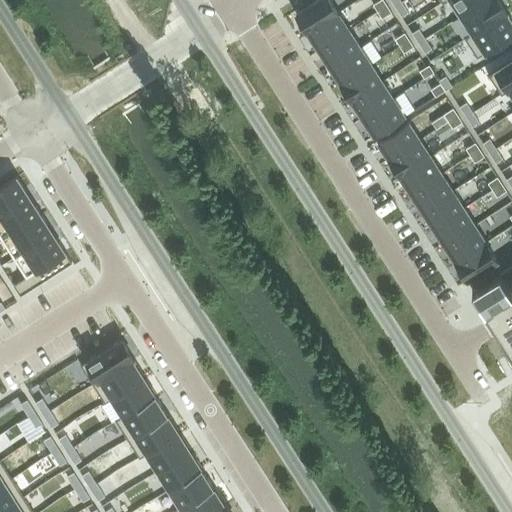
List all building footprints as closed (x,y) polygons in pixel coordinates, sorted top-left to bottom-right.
[(330,0),(317,0),(296,13),(308,31),(338,12),(330,0)] [(383,0),(379,0),(373,4),(378,11),(387,5),(383,0)] [(451,0),(461,15),(484,0),(451,0)] [(498,0),(484,0),(461,15),(472,32),(473,33),(506,12),(498,0)] [(402,2),(395,6),(402,16),(408,12),(402,2)] [(387,5),(378,11),(382,18),(392,12),(387,5)] [(338,12),(308,31),(319,49),(349,29),(338,12)] [(472,32),(464,37),(477,57),(511,35),(511,21),(506,13),(507,13),(506,12),(473,33),(472,32)] [(419,28),(412,33),(419,43),(425,38),(419,28)] [(349,29),(319,49),(330,66),(360,46),(349,29)] [(405,32),(395,38),(400,45),(409,39),(405,32)] [(425,38),(419,43),(425,53),(432,48),(425,38)] [(409,39),(400,45),(404,52),(414,46),(409,39)] [(360,46),(330,66),(341,83),(371,63),(360,46)] [(511,59),(488,75),(501,95),(509,90),(508,89),(511,86),(511,59)] [(371,63),(341,83),(352,100),(382,81),(371,63)] [(426,66),(420,70),(424,78),(434,72),(429,64),(426,66)] [(446,76),(439,80),(446,90),(452,86),(446,76)] [(382,81),(352,100),(363,117),(393,98),(382,81)] [(440,83),(431,89),(436,96),(445,90),(440,83)] [(393,98),(363,117),(375,135),(405,116),(393,98)] [(466,102),(460,106),(466,116),(473,112),(466,102)] [(453,108),(444,114),(448,121),(458,115),(453,108)] [(473,112),(466,116),(473,126),(479,122),(473,112)] [(448,121),(444,114),(432,122),(436,129),(448,121)] [(458,115),(448,121),(453,128),(462,122),(458,115)] [(408,121),(378,140),(390,158),(420,139),(408,121)] [(490,138),(483,142),(489,152),(496,148),(490,138)] [(420,139),(390,158),(401,175),(431,156),(420,139)] [(475,142),(466,148),(470,155),(480,149),(475,142)] [(496,148),(489,152),(496,162),(503,158),(496,148)] [(480,149),(470,155),(475,162),(484,156),(480,149)] [(431,156),(401,175),(412,193),(442,173),(431,156)] [(442,173),(412,193),(423,210),(453,190),(442,173)] [(497,176),(488,182),(493,189),(502,183),(497,176)] [(0,188),(0,234),(26,275),(33,271),(39,267),(46,263),(52,259),(58,255),(65,250),(18,177),(0,188)] [(502,183),(493,189),(497,196),(506,190),(502,183)] [(453,190),(423,210),(434,227),(464,207),(453,190)] [(464,207),(434,227),(445,244),(475,225),(464,207)] [(475,225),(445,244),(456,261),(486,242),(475,225)] [(486,242),(456,261),(467,279),(498,260),(486,242)] [(65,250),(58,255),(65,266),(72,261),(65,250)] [(58,255),(52,259),(59,270),(65,266),(58,255)] [(52,259),(46,263),(53,274),(59,270),(52,259)] [(46,263),(39,267),(46,278),(53,274),(46,263)] [(511,264),(472,290),(490,317),(511,352),(511,264)] [(39,267),(33,271),(40,282),(46,278),(39,267)] [(33,271),(27,275),(34,286),(40,282),(33,271)] [(26,275),(20,279),(27,290),(34,286),(27,275),(26,275)] [(20,279),(14,283),(15,284),(21,294),(27,290),(20,279)] [(121,338),(87,360),(99,379),(134,357),(121,338)] [(133,358),(93,383),(105,402),(112,398),(111,397),(144,376),(134,359),(133,358)] [(144,376),(111,397),(112,398),(122,415),(123,415),(156,394),(144,376)] [(122,415),(115,419),(128,438),(168,413),(156,394),(123,415),(122,415)] [(42,397),(36,402),(44,414),(50,410),(42,397)] [(27,399),(20,403),(28,416),(35,412),(27,399)] [(50,410),(44,414),(52,427),(58,423),(50,410)] [(35,412),(28,416),(37,429),(43,424),(35,412)] [(168,413),(128,438),(140,457),(146,453),(146,452),(179,431),(168,413)] [(179,431),(146,452),(146,453),(157,470),(191,449),(179,431)] [(66,434),(59,438),(67,451),(74,446),(66,434)] [(50,436),(44,440),(52,452),(58,448),(50,436)] [(74,446),(67,451),(75,463),(82,459),(74,446)] [(58,448),(52,452),(60,465),(67,461),(58,448)] [(191,449),(157,470),(169,488),(202,468),(191,449)] [(1,459),(0,459),(0,484),(12,477),(1,459)] [(202,468),(169,488),(180,506),(181,507),(214,486),(202,468)] [(89,470),(82,475),(90,487),(97,483),(89,470)] [(74,472),(67,476),(75,489),(82,484),(74,472)] [(12,477),(0,484),(0,510),(24,495),(12,477)] [(97,483),(90,487),(98,500),(105,495),(97,483)] [(82,484),(75,489),(83,501),(90,497),(82,484)] [(180,506),(173,510),(174,511),(212,511),(225,504),(225,503),(214,486),(181,507),(180,506)] [(34,511),(24,495),(0,510),(0,511),(34,511)] [(225,504),(212,511),(231,511),(225,503),(225,504)]
